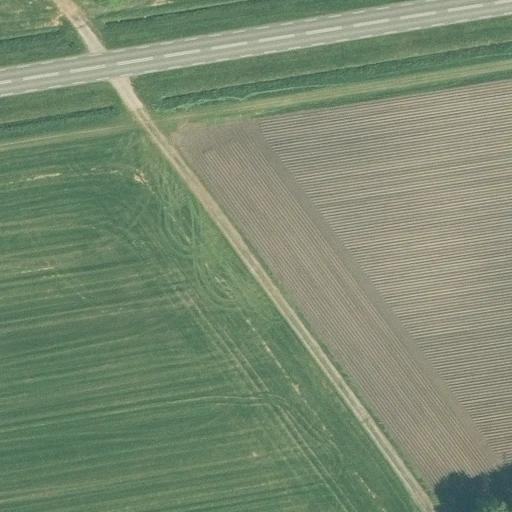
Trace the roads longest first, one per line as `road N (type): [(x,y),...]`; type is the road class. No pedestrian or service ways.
road 1 (primary): [(0,85),(511,2)]
road 2 (track): [(431,511),(150,124)]
road 3 (track): [(150,124),(511,66)]
road 4 (track): [(0,148),(150,124)]
road 5 (track): [(150,124),(63,0)]
